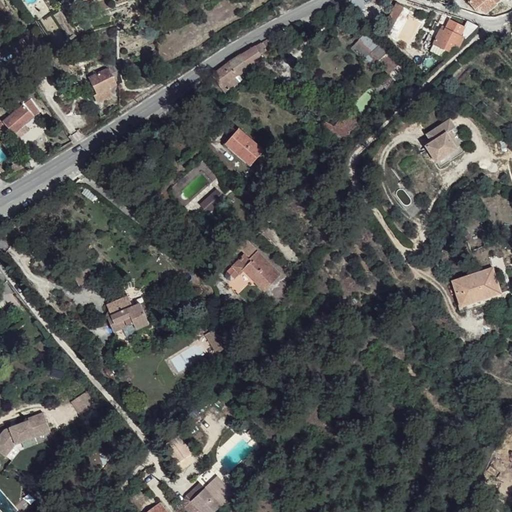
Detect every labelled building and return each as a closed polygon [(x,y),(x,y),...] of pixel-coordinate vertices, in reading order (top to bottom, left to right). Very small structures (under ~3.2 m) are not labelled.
[(362,0),(348,0),(345,2),(356,12),(366,8),(362,0)] [(467,0),(477,12),(481,8),(486,13),(497,4),(496,3),(500,0),(467,0)] [(394,6),(385,23),(392,26),(401,10),(394,6)] [(433,44),(451,53),(452,51),(455,52),(457,46),(458,47),(463,37),(465,38),(477,26),(468,22),(465,27),(450,19),(446,28),(444,31),(440,29),(433,44)] [(384,26),(389,34),(392,26),(385,23),(384,26)] [(361,40),(372,51),(382,42),(370,29),(361,40)] [(212,74),(225,92),(239,81),(236,78),(249,68),(263,57),(261,54),(276,45),(275,44),(279,41),(275,35),(262,42),(255,46),(240,54),(228,62),(212,74)] [(16,44),(25,58),(40,48),(32,36),(27,36),(16,44)] [(388,47),(382,42),(372,51),(371,52),(378,60),(377,61),(388,72),(397,83),(409,72),(389,51),(388,47)] [(433,44),(430,51),(448,59),(451,53),(433,44)] [(89,78),(96,93),(94,95),(97,102),(112,96),(108,88),(116,85),(115,82),(117,80),(116,61),(106,66),(108,68),(89,78)] [(388,72),(379,82),(388,91),(397,83),(388,72)] [(0,127),(4,123),(13,134),(42,110),(27,95),(20,102),(22,104),(2,121),(0,119),(0,127)] [(329,131),(329,132),(341,141),(359,122),(349,113),(345,118),(342,116),(333,127),(332,127),(329,131)] [(300,121),(308,128),(312,123),(303,116),(300,121)] [(426,146),(437,162),(457,149),(447,133),(456,128),(450,120),(427,134),(432,142),(426,146)] [(312,123),(308,128),(314,132),(318,127),(312,123)] [(318,127),(324,132),(327,135),(329,132),(329,131),(320,125),(318,127)] [(227,143),(252,165),(264,150),(239,128),(227,143)] [(227,143),(225,146),(249,168),(252,165),(227,143)] [(290,155),(283,165),(290,170),(296,161),(290,155)] [(86,187),(81,193),(93,201),(97,196),(87,188),(86,187)] [(218,189),(202,204),(209,212),(225,198),(218,189)] [(249,227),(243,232),(248,237),(253,231),(249,227)] [(238,246),(245,253),(246,253),(251,258),(258,251),(246,239),(245,240),(238,246)] [(245,253),(233,266),(240,274),(244,270),(254,280),(259,285),(263,282),(268,287),(281,274),(258,251),(251,258),(246,253),(245,253)] [(235,278),(240,274),(233,266),(227,271),(227,272),(226,272),(226,273),(225,274),(225,276),(226,278),(227,279),(229,280),(231,281),(234,279),(235,278)] [(73,276),(79,286),(94,278),(89,267),(73,276)] [(453,281),(461,307),(501,294),(493,268),(453,281)] [(234,279),(227,285),(237,295),(254,280),(244,270),(240,274),(235,278),(234,279)] [(263,282),(259,285),(264,291),(268,287),(263,282)] [(461,307),(463,312),(503,299),(501,294),(461,307)] [(107,316),(108,319),(109,319),(114,332),(134,323),(137,329),(149,324),(146,316),(141,303),(133,306),(128,296),(107,305),(110,311),(109,312),(108,313),(107,316)] [(149,300),(141,303),(146,316),(155,313),(149,300)] [(134,323),(114,332),(117,338),(137,329),(134,323)] [(205,335),(217,353),(227,347),(215,329),(205,335)] [(87,391),(70,401),(78,416),(96,407),(87,391)] [(0,434),(0,450),(6,455),(15,443),(50,429),(43,411),(28,417),(28,419),(4,429),(0,434)] [(164,445),(172,457),(180,452),(172,440),(164,445)] [(192,501),(201,511),(214,511),(222,505),(206,488),(192,501)]
